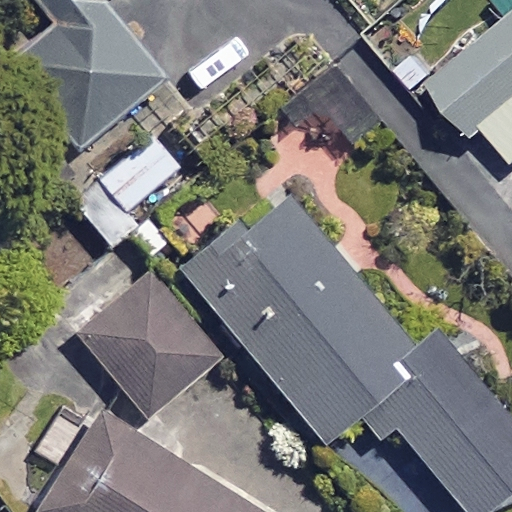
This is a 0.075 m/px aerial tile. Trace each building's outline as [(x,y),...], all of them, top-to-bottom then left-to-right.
[(31,0),(45,16),(5,49),(80,141),(168,68),(112,0),(31,0)] [(511,2),(428,74),(502,163),(511,154),(511,2)] [(173,161),(148,128),(93,171),(118,203),(173,161)] [(458,511),(469,511),(511,477),(511,424),(384,268),(363,285),(273,175),(171,258),(314,433),(325,424),(341,444),(359,429),(371,444),(390,429),(458,511)] [(136,274),(71,330),(139,409),(204,353),(136,274)] [(259,511),(94,405),(30,503),(43,511),(259,511)]
